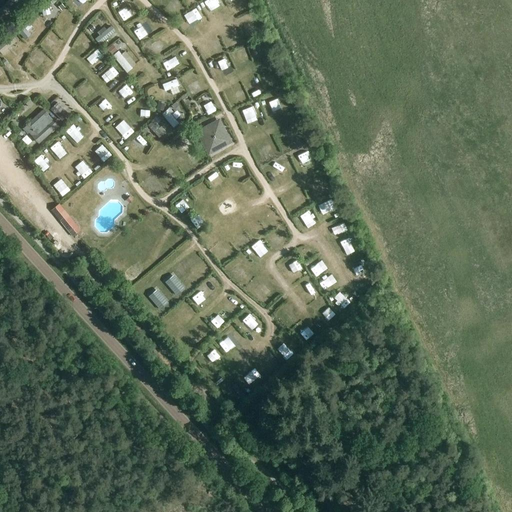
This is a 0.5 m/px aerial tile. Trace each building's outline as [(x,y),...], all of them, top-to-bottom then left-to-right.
[(42,0),(36,2),(40,16),(48,14),(43,0),(42,0)] [(170,13),(180,7),(175,0),(169,0),(164,3),(170,13)] [(194,26),(203,19),(195,9),(186,15),(194,26)] [(100,13),(91,21),(95,25),(104,18),(100,13)] [(243,33),(250,30),(245,16),(237,19),(243,33)] [(56,20),(51,24),(62,39),(67,35),(56,20)] [(18,47),(23,44),(13,30),(8,34),(18,47)] [(157,35),(162,45),(173,40),(168,30),(157,35)] [(46,34),(40,41),(51,52),(57,45),(46,34)] [(232,34),(223,38),(227,48),(237,43),(232,34)] [(212,55),(221,52),(216,38),(206,41),(212,55)] [(113,57),(121,51),(112,39),(104,45),(113,57)] [(83,56),(90,66),(102,57),(95,48),(83,56)] [(177,56),(183,70),(191,67),(185,53),(177,56)] [(203,61),(209,59),(207,53),(201,55),(203,61)] [(34,54),(25,62),(35,72),(44,64),(34,54)] [(220,75),(229,70),(224,59),(215,64),(220,75)] [(265,68),(258,73),(263,80),(270,75),(265,68)] [(61,77),(67,84),(75,77),(68,70),(61,77)] [(190,90),(201,81),(198,78),(187,86),(190,90)] [(174,79),(158,84),(160,91),(176,87),(174,79)] [(229,101),(242,94),(238,86),(230,89),(229,87),(223,90),(229,101)] [(79,96),(84,103),(95,95),(90,88),(79,96)] [(192,90),(187,92),(191,99),(195,96),(192,90)] [(34,104),(30,99),(25,103),(30,108),(34,104)] [(128,106),(136,117),(144,110),(137,100),(128,106)] [(51,109),(62,121),(69,114),(57,102),(51,109)] [(17,109),(22,113),(26,107),(21,103),(17,109)] [(210,103),(198,106),(200,115),(212,113),(210,103)] [(259,117),(266,114),(263,103),(255,106),(259,117)] [(44,109),(23,128),(28,134),(29,133),(39,143),(58,126),(44,109)] [(234,113),(237,122),(245,120),(243,110),(234,113)] [(170,128),(175,123),(164,112),(159,117),(170,128)] [(101,114),(96,117),(101,126),(106,123),(101,114)] [(76,117),(68,124),(78,136),(87,129),(76,117)] [(115,118),(103,129),(112,138),(124,127),(115,118)] [(208,155),(232,142),(220,119),(196,131),(208,155)] [(271,141),(276,150),(284,144),(279,136),(271,141)] [(168,152),(179,145),(175,139),(165,146),(168,152)] [(47,146),(52,155),(62,149),(57,141),(47,146)] [(181,143),(178,149),(184,152),(187,147),(181,143)] [(132,144),(124,151),(134,162),(142,156),(132,144)] [(260,146),(252,151),(258,160),(266,154),(260,146)] [(102,147),(93,154),(101,162),(109,155),(102,147)] [(307,148),(300,150),(304,163),(310,161),(307,148)] [(195,150),(186,156),(190,163),(200,157),(195,150)] [(32,161),(39,168),(47,159),(40,152),(32,161)] [(281,159),(284,168),(296,164),(293,156),(281,159)] [(166,174),(163,176),(169,182),(176,176),(163,162),(159,165),(166,174)] [(237,173),(242,173),(242,163),(230,163),(230,177),(237,177),(237,173)] [(80,179),(88,174),(81,164),(74,169),(80,179)] [(268,181),(276,174),(270,167),(262,173),(268,181)] [(211,189),(219,184),(211,172),(203,177),(211,189)] [(149,174),(141,181),(152,194),(160,186),(149,174)] [(60,197),(68,190),(61,181),(53,188),(60,197)] [(323,181),(316,185),(321,192),(327,188),(323,181)] [(253,182),(242,191),(248,199),(259,190),(253,182)] [(188,191),(195,199),(201,194),(194,186),(188,191)] [(172,203),(180,209),(184,204),(176,198),(172,203)] [(105,228),(121,208),(111,200),(95,220),(105,228)] [(52,210),(72,236),(80,230),(60,204),(52,210)] [(271,227),(279,221),(270,209),(262,215),(271,227)] [(301,213),(305,222),(315,218),(311,209),(301,213)] [(336,231),(343,228),(336,216),(329,219),(336,231)] [(279,228),(272,233),(279,241),(285,236),(279,228)] [(343,249),(353,245),(350,236),(339,239),(343,249)] [(247,247),(256,260),(264,254),(255,242),(247,247)] [(359,255),(350,256),(352,265),(361,263),(359,255)] [(303,266),(291,273),(297,282),(309,275),(303,266)] [(178,292),(185,287),(173,272),(166,278),(178,292)] [(212,274),(203,280),(211,289),(219,283),(212,274)] [(266,299),(275,287),(267,281),(258,293),(266,299)] [(317,283),(311,285),(315,293),(320,291),(317,283)] [(148,295),(161,309),(169,301),(156,287),(148,295)] [(231,303),(237,311),(245,306),(240,297),(231,303)] [(220,307),(213,317),(221,322),(227,313),(220,307)] [(261,320),(255,313),(253,314),(249,309),(243,314),(253,327),(261,320)] [(291,332),(284,338),(290,346),(297,339),(291,332)] [(220,353),(227,347),(220,338),(212,344),(220,353)] [(204,364),(211,370),(218,362),(211,356),(204,364)] [(255,362),(248,369),(254,376),(262,369),(255,362)]
